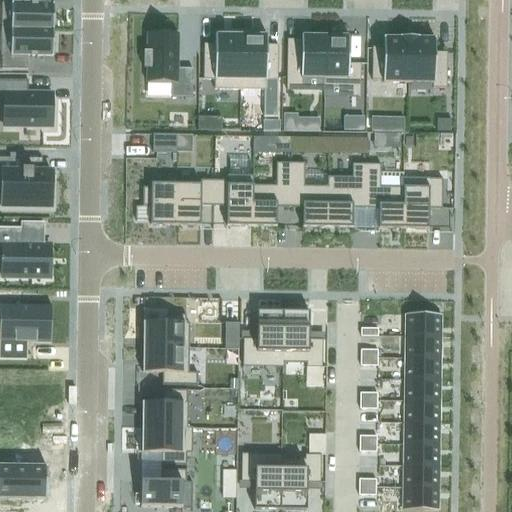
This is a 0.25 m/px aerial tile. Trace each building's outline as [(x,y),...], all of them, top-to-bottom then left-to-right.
[(1,6),(0,32),(10,32),(52,32),(53,6),(27,6),(27,0),(2,0),(2,6),(1,6)] [(10,32),(9,58),(11,58),(11,71),(27,71),(27,58),(52,58),(52,32),(10,32)] [(177,70),(178,36),(146,35),(146,54),(143,53),(143,70),(146,70),(146,85),(170,85),(170,98),(191,99),(192,71),(177,70)] [(203,46),(202,81),(214,81),(214,91),(240,91),(240,36),(214,36),(214,46),(203,46)] [(240,36),(240,91),(266,92),(266,82),(277,82),(277,47),(266,46),(266,37),(240,36)] [(286,41),(286,91),(301,91),(301,79),(323,80),(323,88),(324,88),(324,38),(300,37),(300,41),(286,41)] [(324,38),(324,88),(346,88),(346,99),(359,99),(360,65),(348,65),(348,38),(324,38)] [(371,49),(371,82),(382,82),(382,85),(408,85),(408,39),(399,39),(399,40),(382,39),(382,50),(371,49)] [(408,39),(408,85),(432,85),(431,90),(446,90),(446,54),(434,54),(434,40),(418,40),(418,39),(408,39)] [(0,81),(0,106),(4,106),(3,128),(51,129),(51,95),(27,95),(27,82),(0,81)] [(152,136),(152,154),(176,154),(176,136),(152,136)] [(0,207),(2,207),(2,208),(50,208),(50,173),(35,173),(36,162),(41,162),(41,160),(24,160),(24,156),(9,156),(9,160),(0,159),(0,207)] [(251,187),(251,229),(276,229),(276,209),(289,209),(289,165),(275,165),(275,187),(252,187),(251,187)] [(289,165),(289,209),(302,210),(301,229),(327,230),(328,188),(326,188),(303,188),(304,165),(289,165)] [(328,188),(327,230),(352,230),(352,210),(365,211),(365,166),(351,166),(351,179),(326,178),(326,188),(328,188)] [(365,166),(365,211),(378,211),(377,230),(403,231),(403,189),(379,189),(380,166),(365,166)] [(213,182),(213,208),(226,208),(225,228),(251,229),(251,187),(252,187),(252,177),(226,177),(226,182),(213,182)] [(403,189),(403,231),(428,231),(428,211),(441,211),(441,181),(428,181),(428,180),(403,180),(403,189)] [(175,186),(175,227),(200,228),(200,208),(213,208),(213,182),(199,182),(199,186),(175,186)] [(136,208),(136,221),(149,222),(149,227),(175,227),(175,186),(150,186),(150,189),(142,189),(142,208),(136,208)] [(0,229),(0,253),(1,253),(1,279),(49,280),(49,246),(21,246),(22,230),(0,229)] [(0,307),(0,359),(22,360),(22,343),(46,344),(47,325),(48,325),(48,308),(0,307)] [(243,341),(242,368),(283,369),(283,364),(282,364),(282,313),(256,313),(256,341),(243,341)] [(282,364),(283,364),(306,364),(306,369),(321,369),(322,342),(308,342),(308,314),(282,313),(282,364)] [(405,316),(404,339),(440,340),(440,317),(405,316)] [(142,324),(142,349),(188,350),(189,325),(185,325),(185,317),(166,317),(166,325),(142,324)] [(224,325),(224,350),(238,351),(238,325),(224,325)] [(360,330),(360,338),(377,339),(377,331),(360,330)] [(440,361),(440,340),(404,339),(404,361),(440,361)] [(142,349),(141,374),(161,375),(161,387),(197,388),(197,374),(188,374),(188,350),(142,349)] [(360,352),(360,360),(377,360),(377,352),(360,352)] [(360,360),(359,368),(377,368),(377,360),(360,360)] [(439,383),(440,361),(404,361),(404,382),(439,383)] [(439,404),(439,383),(404,382),(403,404),(439,404)] [(0,392),(0,439),(46,440),(47,411),(21,410),(21,393),(0,392)] [(141,404),(141,429),(187,430),(187,429),(188,404),(186,404),(187,392),(161,392),(161,404),(141,404)] [(359,395),(359,403),(376,403),(376,395),(359,395)] [(359,403),(359,411),(376,411),(376,403),(359,403)] [(439,426),(439,404),(403,404),(403,425),(439,426)] [(438,448),(439,426),(403,425),(403,447),(438,448)] [(141,429),(140,454),(160,455),(160,467),(185,468),(186,455),(192,455),(192,429),(187,429),(187,430),(141,429)] [(359,438),(358,446),(376,446),(376,438),(359,438)] [(358,446),(358,454),(375,454),(376,446),(358,446)] [(438,469),(438,448),(403,447),(402,469),(438,469)] [(241,456),(241,483),(254,483),(253,511),(279,511),(280,461),(281,461),(281,456),(241,456)] [(280,461),(279,511),(296,511),(305,511),(306,484),(319,484),(320,457),(304,456),(304,461),(281,461),(280,461)] [(0,467),(0,499),(46,500),(46,468),(0,467)] [(438,491),(438,469),(402,469),(402,490),(438,491)] [(140,484),(140,510),(192,510),(192,485),(185,485),(185,472),(160,471),(160,484),(140,484)] [(358,481),(358,489),(375,489),(375,481),(358,481)] [(358,489),(358,497),(375,497),(375,489),(358,489)] [(437,511),(438,491),(402,490),(401,511),(437,511)]
